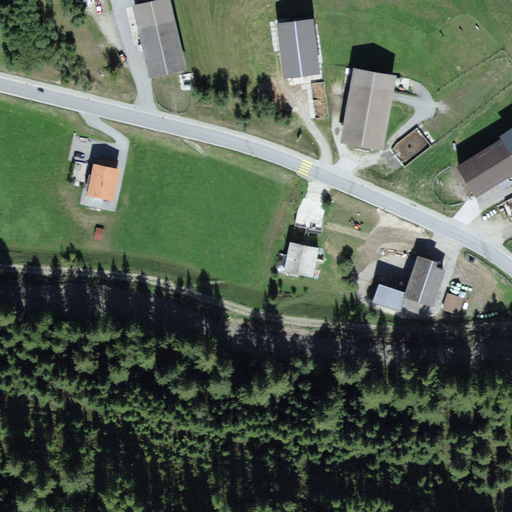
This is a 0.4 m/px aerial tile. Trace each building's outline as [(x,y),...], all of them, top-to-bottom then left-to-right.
[(142,43),(151,79),(187,71),(170,0),(134,9),(142,43)] [(277,24),(285,78),(303,75),(321,73),(314,18),(277,24)] [(347,111),(341,143),(382,150),(395,76),(354,68),(347,111)] [(511,155),(511,127),(499,136),(511,155)] [(475,189),(478,194),(511,171),(511,155),(499,136),(458,163),(475,189)] [(117,164),(92,158),(85,190),(110,196),(117,164)] [(309,210),(295,207),(293,219),(321,225),(322,219),(324,213),(309,210)] [(304,249),(292,247),(286,273),(312,278),(317,252),(304,249)] [(432,267),(434,262),(417,256),(405,290),(404,294),(380,286),(375,301),(417,315),(422,299),(433,303),(444,271),(432,267)] [(463,298),(447,293),(442,310),(458,315),(463,298)]
